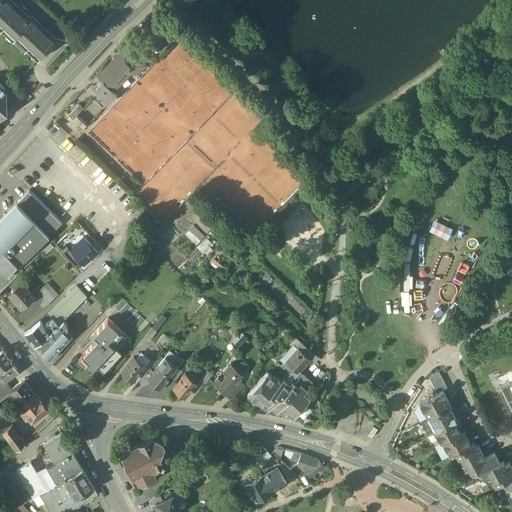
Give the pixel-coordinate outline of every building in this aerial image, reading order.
[(29,21),(6,0),(4,2),(0,6),(0,27),(8,35),(10,32),(15,37),(29,21)] [(55,41),(32,19),(29,21),(15,37),(33,54),(35,52),(40,56),(55,41)] [(138,62),(124,49),(102,72),(100,71),(96,75),(103,81),(110,88),(125,71),(129,71),(129,70),(137,70),(141,65),(138,63),(138,62)] [(28,89),(37,82),(29,70),(19,77),(28,89)] [(103,81),(94,91),(108,103),(116,94),(110,88),(103,81)] [(79,104),(69,115),(73,119),(77,115),(84,108),(79,104)] [(87,125),(77,115),(73,119),(83,129),(87,125)] [(29,190),(0,219),(0,265),(5,270),(0,274),(0,291),(23,269),(19,265),(45,240),(62,223),(29,190)] [(195,245),(205,236),(194,224),(184,233),(195,245)] [(198,247),(205,253),(214,244),(207,237),(198,247)] [(85,239),(77,246),(77,245),(73,249),(74,250),(72,252),(81,262),(83,264),(98,252),(85,239)] [(72,252),(68,248),(63,252),(77,266),(81,262),(72,252)] [(35,295),(21,280),(13,288),(8,293),(21,307),(35,295)] [(58,294),(48,283),(39,292),(40,293),(39,293),(39,294),(40,294),(40,295),(36,298),(44,307),(58,294)] [(77,285),(60,301),(72,312),(87,296),(77,285)] [(119,296),(111,304),(115,308),(123,300),(119,296)] [(123,300),(115,308),(119,312),(127,304),(123,300)] [(60,301),(48,313),(55,321),(48,326),(49,327),(47,329),(50,333),(59,326),(64,320),(72,312),(60,301)] [(127,304),(119,312),(124,316),(132,308),(127,304)] [(132,308),(124,316),(128,320),(136,312),(132,308)] [(136,312),(128,320),(132,324),(140,316),(136,312)] [(140,316),(132,324),(137,329),(145,320),(140,316)] [(108,319),(91,338),(93,340),(95,342),(82,355),(88,361),(85,364),(91,370),(96,365),(114,346),(112,344),(108,340),(119,329),(108,319)] [(59,326),(50,333),(39,341),(42,346),(43,346),(42,347),(42,349),(43,350),(43,352),(44,352),(49,359),(49,360),(61,348),(62,347),(71,337),(70,337),(66,331),(67,330),(68,328),(68,326),(68,325),(64,320),(59,326)] [(40,321),(25,332),(34,344),(39,341),(50,333),(47,329),(40,321)] [(152,328),(145,336),(150,340),(157,332),(152,328)] [(119,329),(108,340),(112,344),(123,333),(119,329)] [(241,331),(233,340),(238,345),(246,336),(241,331)] [(123,333),(112,344),(114,346),(121,352),(131,341),(123,333)] [(304,344),(292,334),(286,341),(296,350),(298,348),(299,349),(304,344)] [(114,346),(96,365),(103,371),(121,352),(114,346)] [(296,350),(286,361),(294,369),(299,373),(301,371),(311,360),(299,349),(298,348),(296,350)] [(0,370),(12,361),(3,349),(0,350),(0,370)] [(149,362),(139,354),(136,358),(134,356),(122,372),(133,381),(149,362)] [(82,355),(79,359),(85,364),(88,361),(82,355)] [(19,370),(12,361),(0,370),(0,372),(6,380),(19,370)] [(178,367),(170,361),(166,366),(161,363),(159,366),(171,376),(178,367)] [(294,369),(286,361),(282,365),(290,373),(294,369)] [(159,366),(148,379),(160,389),(171,376),(159,366)] [(228,375),(223,381),(218,377),(214,382),(226,393),(227,393),(234,385),(240,379),(244,374),(237,368),(234,371),(228,366),(224,371),(228,375)] [(207,369),(200,378),(205,383),(212,374),(207,369)] [(268,371),(248,394),(254,400),(253,401),(259,407),(262,404),(268,409),(270,406),(276,412),(279,409),(284,413),(287,411),(293,416),(310,397),(305,391),(313,382),(301,371),(299,373),(289,383),(284,378),(281,381),(275,375),(274,377),(268,371)] [(0,400),(11,391),(9,389),(12,388),(6,380),(0,372),(0,400)] [(439,372),(429,377),(437,392),(442,390),(446,387),(439,372)] [(185,373),(173,388),(185,398),(198,383),(185,373)] [(35,391),(25,378),(17,383),(27,396),(35,391)] [(244,383),(240,379),(234,385),(239,390),(244,383)] [(511,379),(508,381),(508,382),(500,387),(511,412),(511,379)] [(27,396),(17,383),(12,388),(9,389),(11,391),(19,402),(27,396)] [(234,385),(227,393),(226,393),(225,395),(230,399),(239,390),(234,385)] [(442,390),(419,402),(427,418),(449,406),(450,405),(442,390)] [(27,396),(19,402),(24,409),(22,410),(27,418),(30,416),(32,420),(48,408),(41,397),(40,398),(35,391),(27,396)] [(427,418),(426,418),(433,432),(435,431),(456,420),(449,406),(427,418)] [(5,413),(0,415),(0,426),(3,430),(12,423),(5,413)] [(456,420),(435,431),(441,443),(442,442),(460,432),(457,427),(461,425),(458,419),(456,420)] [(12,423),(3,430),(17,449),(25,441),(12,423)] [(74,451),(63,431),(45,441),(57,460),(73,451),(74,451)] [(460,432),(442,442),(450,456),(455,453),(471,445),(465,434),(464,435),(462,431),(460,432)] [(125,461),(130,470),(160,456),(164,443),(163,440),(152,437),(122,452),(122,455),(125,461)] [(471,445),(455,453),(458,458),(459,457),(461,461),(460,463),(463,469),(468,467),(485,458),(478,446),(475,447),(474,444),(471,445)] [(262,445),(253,453),(258,458),(267,450),(262,445)] [(267,450),(258,458),(257,467),(258,468),(271,455),(267,450)] [(57,460),(55,462),(43,469),(50,480),(44,483),(47,488),(64,478),(83,467),(73,451),(57,460)] [(494,453),(468,467),(470,471),(474,472),(478,470),(481,471),(484,478),(489,475),(495,486),(502,483),(511,477),(511,467),(510,463),(505,466),(503,462),(500,464),(494,453)] [(318,460),(300,454),(297,463),(303,469),(309,476),(319,469),(321,472),(325,469),(318,460)] [(160,456),(130,470),(129,471),(133,478),(135,477),(138,484),(141,485),(157,477),(154,472),(158,470),(156,466),(163,462),(160,456)] [(37,472),(31,461),(17,469),(28,488),(34,496),(40,493),(47,488),(44,483),(37,472)] [(83,467),(64,478),(68,484),(65,485),(69,492),(72,490),(75,494),(76,497),(94,486),(83,467)] [(50,480),(43,469),(37,472),(44,483),(50,480)] [(278,469),(263,477),(271,491),(286,483),(278,469)] [(13,490),(0,475),(0,489),(6,496),(13,490)] [(262,477),(245,486),(249,494),(253,493),(255,496),(257,500),(271,492),(271,491),(263,477),(262,477)] [(511,477),(502,483),(505,489),(508,490),(511,488),(511,489),(511,477)] [(69,492),(65,485),(68,484),(64,478),(47,488),(40,493),(45,502),(51,511),(64,511),(60,504),(75,494),(72,490),(69,492)] [(94,486),(76,497),(75,494),(60,504),(64,511),(67,511),(98,493),(94,486)] [(28,488),(21,492),(22,492),(14,497),(14,495),(16,494),(13,490),(6,496),(4,499),(13,508),(33,497),(34,496),(28,488)] [(169,491),(160,496),(162,499),(171,495),(169,491)] [(158,492),(149,500),(151,505),(154,504),(162,499),(160,496),(158,492)] [(173,494),(172,494),(177,503),(182,500),(177,492),(173,494)] [(45,502),(40,493),(34,496),(33,497),(38,506),(45,502)] [(162,499),(154,504),(158,511),(159,511),(161,511),(176,511),(181,510),(177,503),(172,494),(171,495),(162,499)]
